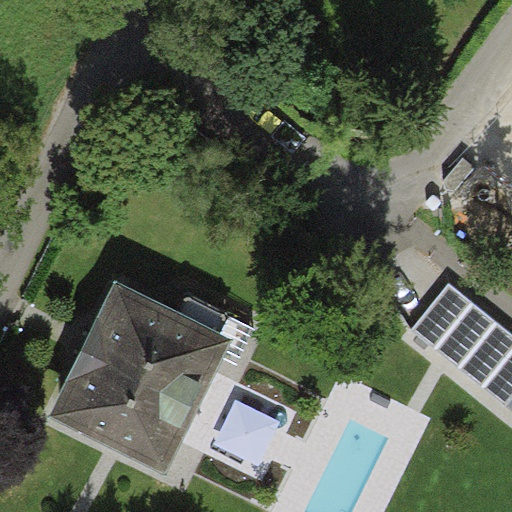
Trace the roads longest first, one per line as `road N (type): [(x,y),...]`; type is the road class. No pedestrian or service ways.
road 1 (residential): [(0,259),(112,2),(355,200)]
road 2 (residential): [(355,200),(511,28)]
road 3 (residential): [(511,316),(355,200)]
